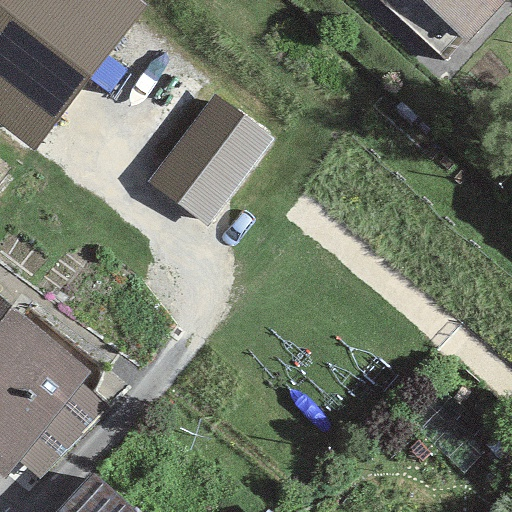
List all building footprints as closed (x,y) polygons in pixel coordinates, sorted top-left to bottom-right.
[(149,4),(143,0),(0,0),(0,124),(36,151),(149,4)] [(511,1),(511,0),(426,0),(474,43),(511,1)] [(277,137),(216,93),(151,182),(213,226),(277,137)] [(0,192),(20,167),(0,152),(0,192)] [(0,460),(24,480),(108,374),(0,288),(0,460)] [(139,511),(92,472),(57,511),(139,511)]
